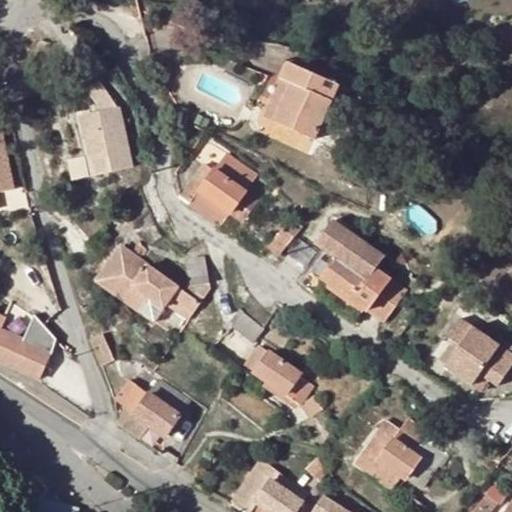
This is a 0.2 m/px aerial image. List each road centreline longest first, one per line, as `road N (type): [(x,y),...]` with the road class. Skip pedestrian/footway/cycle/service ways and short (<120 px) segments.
road 1 (residential): [(511,407),(456,405),(173,205),(162,183),(154,100),(99,27),(79,12),(52,8),(14,30),(10,56),(45,228),(104,407),(92,448)]
road 2 (residential): [(48,418),(48,443),(128,511)]
